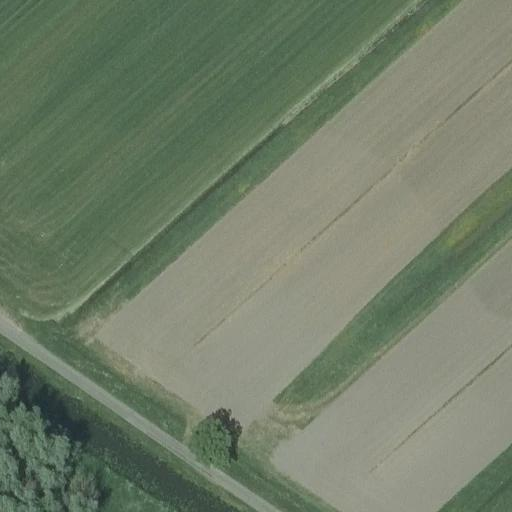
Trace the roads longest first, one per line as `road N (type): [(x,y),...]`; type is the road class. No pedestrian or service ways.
road 1 (unclassified): [(272,511),(0,326)]
road 2 (track): [(110,511),(90,471),(0,410)]
